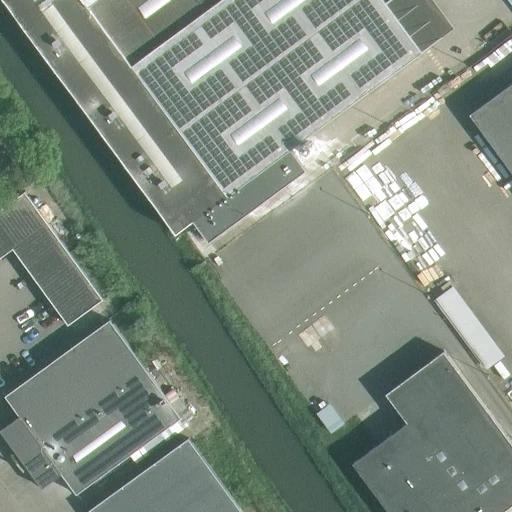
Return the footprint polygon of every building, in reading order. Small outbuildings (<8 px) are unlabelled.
[(5,0),(177,231),(455,26),(435,0),(5,0)] [(511,83),(472,112),(511,167),(511,83)] [(0,258),(14,248),(69,324),(104,299),(26,191),(0,209),(0,258)] [(1,430),(22,459),(146,368),(111,319),(6,395),(21,416),(1,430)] [(387,393),(408,422),(354,463),(390,511),(500,511),(511,504),(511,441),(445,350),(387,393)] [(146,368),(22,459),(43,488),(62,473),(77,494),(132,454),(182,418),(179,414),(166,394),(146,368)] [(174,388),(166,394),(179,414),(188,407),(174,388)] [(182,418),(132,454),(138,463),(188,426),(182,418)] [(190,511),(225,487),(189,438),(89,510),(90,511),(190,511)] [(243,511),(225,487),(190,511),(243,511)]
